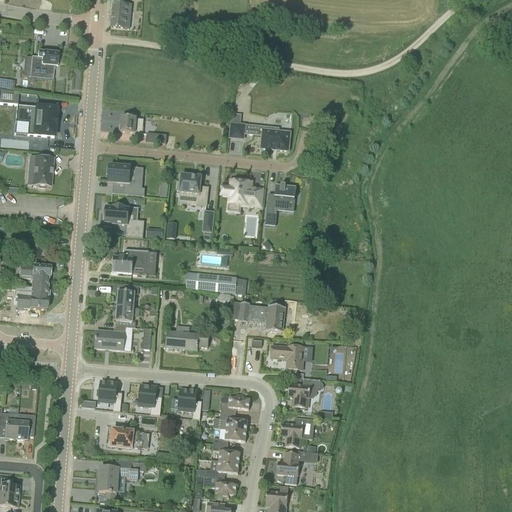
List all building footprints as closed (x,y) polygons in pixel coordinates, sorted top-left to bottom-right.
[(131,7),(113,5),(111,29),(129,31),(131,7)] [(46,53),(45,55),(38,54),(37,60),(31,59),(29,80),(53,82),(54,68),(57,68),(58,56),(54,56),(54,54),(46,53)] [(0,92),(13,95),(15,83),(0,81),(0,92)] [(0,105),(17,107),(18,96),(0,92),(0,105)] [(30,137),(53,139),(56,111),(41,110),(40,112),(33,111),(17,109),(15,124),(31,125),(30,137)] [(144,121),(122,119),(121,127),(120,127),(119,132),(121,133),(120,134),(142,136),(144,121)] [(231,126),(229,140),(243,141),(245,127),(231,126)] [(277,153),(288,154),(290,135),(262,132),(260,151),(272,152),(273,151),(276,152),(276,153),(277,153)] [(167,137),(146,135),(146,145),(166,147),(167,137)] [(44,191),(46,189),(51,189),(53,161),(35,160),(32,188),(37,188),(38,191),(44,191)] [(127,186),(126,198),(144,199),(145,191),(142,190),(143,183),(130,183),(131,169),(109,168),(109,170),(107,170),(107,177),(109,177),(108,185),(127,186)] [(201,179),(181,177),(180,186),(178,185),(177,192),(180,193),(179,195),(189,196),(188,206),(206,208),(208,190),(200,189),(201,179)] [(249,208),(261,209),(262,192),(250,191),(251,185),(248,184),(247,187),(242,186),(242,184),(231,183),(230,190),(223,189),(222,198),(230,199),(229,206),(249,208)] [(294,205),(295,191),(285,190),(285,189),(280,189),(280,190),(275,189),(274,199),(268,198),(264,230),(275,231),(276,215),(286,216),(287,204),(294,205)] [(167,200),(168,192),(160,192),(159,199),(167,200)] [(105,216),(103,216),(103,225),(105,225),(127,227),(126,239),(143,241),(144,224),(133,223),(133,218),(125,217),(125,209),(114,208),(113,209),(106,209),(105,216)] [(203,234),(212,235),(214,215),(205,214),(203,234)] [(176,241),(177,225),(167,225),(167,240),(176,241)] [(162,241),(162,232),(147,231),(146,239),(162,241)] [(272,249),(266,243),(262,246),(268,252),(272,249)] [(125,253),(124,260),(114,259),(113,274),(132,276),(132,269),(146,270),(146,262),(146,254),(125,253)] [(32,281),(31,290),(47,291),(48,280),(49,280),(50,270),(20,268),(19,280),(32,281)] [(243,284),(240,284),(236,283),(237,280),(187,275),(185,291),(245,297),(246,292),(242,291),(243,284)] [(118,295),(117,309),(133,311),(134,296),(138,297),(139,288),(113,286),(112,295),(118,295)] [(47,291),(31,290),(30,299),(17,297),(17,310),(29,311),(46,312),(47,302),(46,302),(47,291)] [(218,296),(217,307),(230,308),(230,304),(233,305),(234,298),(230,298),(230,296),(218,296)] [(268,310),(249,308),(249,306),(241,305),(239,324),(247,325),(248,321),(266,323),(265,332),(283,334),(285,310),(268,308),(268,310)] [(133,311),(117,309),(115,335),(122,335),(122,336),(125,336),(126,330),(135,331),(136,325),(132,325),(133,311)] [(144,331),(142,352),(150,353),(152,332),(144,331)] [(115,335),(96,333),(95,351),(124,353),(125,344),(125,336),(122,336),(122,335),(115,335)] [(197,349),(207,350),(209,335),(197,334),(197,337),(189,336),(176,335),(167,335),(166,351),(197,354),(197,349)] [(287,362),(287,372),(302,373),(304,350),(288,349),(288,350),(272,349),(271,361),(287,362)] [(302,389),(289,387),(288,399),(294,400),(293,410),(306,411),(307,401),(309,401),(310,393),(316,394),(319,394),(322,392),(323,388),(319,383),(303,382),(302,389)] [(116,395),(117,385),(101,383),(98,404),(114,406),(113,414),(120,415),(122,396),(116,395)] [(156,399),(157,390),(157,389),(140,387),(138,408),(151,410),(150,418),(160,419),(162,400),(156,399)] [(211,391),(204,391),(202,412),(208,413),(211,391)] [(180,392),(179,402),(173,401),(172,410),(178,411),(178,413),(193,414),(192,422),(200,423),(202,404),(196,404),(197,393),(180,392)] [(221,405),(220,415),(235,416),(236,411),(249,412),(250,402),(243,401),(243,398),(236,397),(236,400),(229,400),(229,406),(221,405)] [(221,421),(220,431),(246,434),(247,424),(235,422),(235,416),(220,415),(220,421),(221,421)] [(16,442),(18,416),(17,416),(17,417),(1,416),(0,426),(0,437),(5,438),(4,441),(16,442)] [(33,440),(35,418),(18,416),(16,442),(27,443),(27,439),(33,440)] [(299,451),(300,442),(312,443),(314,423),(294,421),(294,428),(282,427),(281,439),(286,439),(285,450),(299,451)] [(214,440),(213,447),(228,448),(228,443),(245,445),(246,434),(220,431),(226,432),(225,442),(214,440)] [(138,435),(113,432),(111,448),(131,451),(131,450),(142,451),(143,444),(137,443),(138,435)] [(220,454),(219,464),(239,466),(240,455),(227,454),(228,448),(213,447),(213,453),(220,454)] [(297,454),(297,457),(285,455),(284,466),(278,465),(277,477),(285,478),(284,486),(297,488),(297,479),(299,467),(297,467),(297,464),(317,466),(318,456),(316,456),(307,455),(303,454),(297,454)] [(156,462),(176,465),(177,457),(157,455),(156,462)] [(144,466),(131,465),(115,464),(114,471),(101,470),(100,485),(97,485),(96,494),(106,495),(105,501),(116,502),(117,479),(130,480),(129,483),(137,483),(139,473),(144,474),(144,473),(146,470),(144,468),(144,466)] [(204,473),(203,479),(225,481),(225,475),(238,477),(239,466),(219,464),(218,474),(210,473),(204,473)] [(224,486),(225,481),(203,479),(202,489),(216,490),(216,496),(222,497),(222,500),(229,500),(229,497),(235,498),(236,488),(224,486)] [(0,497),(19,499),(20,488),(10,487),(10,481),(0,480),(0,497)] [(271,507),(270,511),(286,511),(288,497),(287,497),(288,489),(280,488),(280,496),(267,494),(265,506),(271,507)] [(0,511),(7,511),(8,510),(18,511),(19,499),(0,497),(0,511)]
